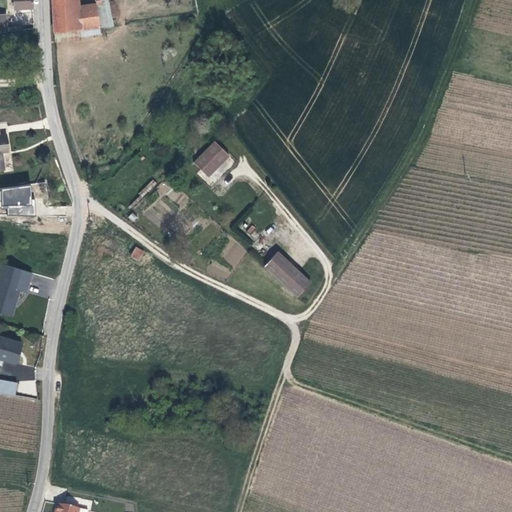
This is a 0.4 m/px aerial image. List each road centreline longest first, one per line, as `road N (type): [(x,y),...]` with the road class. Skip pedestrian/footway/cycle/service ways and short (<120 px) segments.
road 1 (residential): [(40,0),(45,77),(80,196),(52,331),(32,511)]
road 2 (track): [(472,0),(427,130),(329,273)]
road 3 (track): [(288,318),(296,336),(286,366),(297,385),(511,460)]
road 4 (track): [(238,511),(287,371)]
